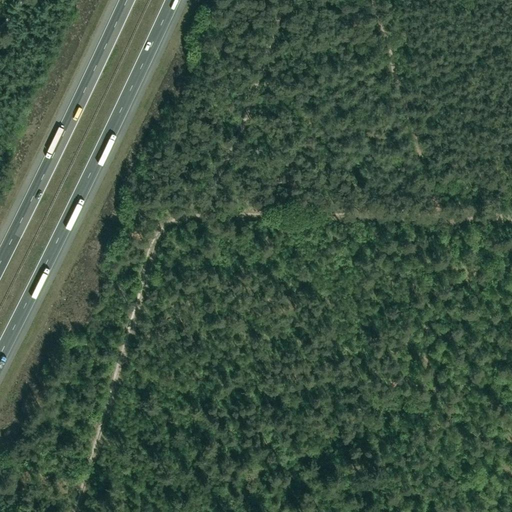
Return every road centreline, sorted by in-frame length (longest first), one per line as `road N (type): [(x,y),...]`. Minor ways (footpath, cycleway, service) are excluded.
road 1 (motorway): [(0,354),(171,0)]
road 2 (track): [(175,221),(511,212)]
road 3 (unknown): [(85,511),(157,254),(183,221)]
road 4 (motorway): [(126,0),(0,262)]
road 5 (track): [(371,0),(440,216)]
